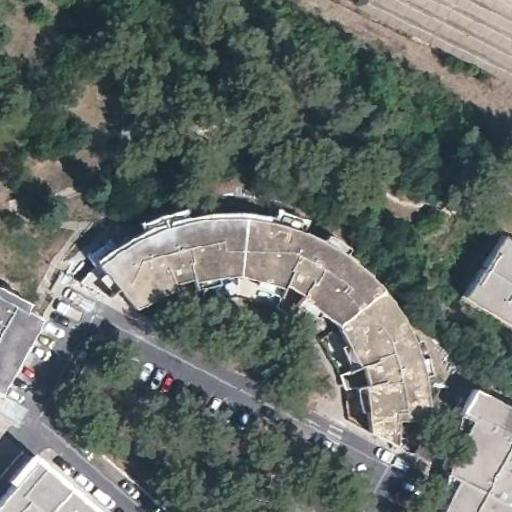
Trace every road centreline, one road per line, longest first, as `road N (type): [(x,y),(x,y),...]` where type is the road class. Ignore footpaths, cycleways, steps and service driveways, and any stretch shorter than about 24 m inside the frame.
road 1 (residential): [(363,511),(385,458),(99,310),(90,313),(33,425)]
road 2 (residential): [(33,425),(134,511)]
